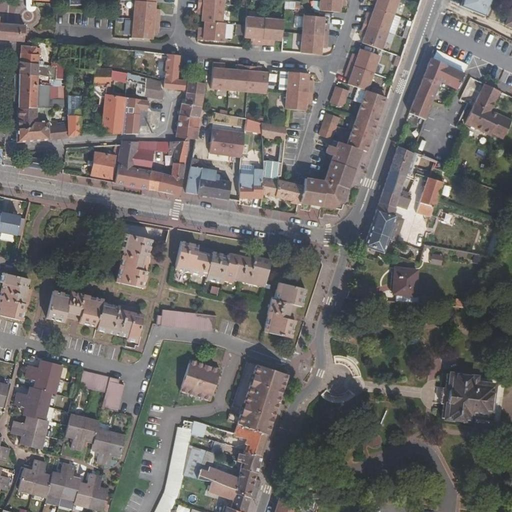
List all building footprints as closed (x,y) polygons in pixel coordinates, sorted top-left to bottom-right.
[(346,0),(320,0),(319,11),(340,13),(341,6),(344,6),(344,2),(347,2),(346,0)] [(376,2),(374,8),(394,16),(399,0),(374,0),(374,1),(376,2)] [(462,0),(460,6),(484,16),(490,0),(462,0)] [(283,10),(295,10),(295,2),(284,2),(283,10)] [(136,3),(134,21),(160,24),(161,17),(158,16),(159,12),(156,12),(157,4),(136,3)] [(202,23),(205,23),(223,25),(224,6),(199,5),(198,13),(201,13),(201,17),(202,17),(202,23)] [(366,17),(364,24),(388,33),(394,16),(374,8),(372,14),(370,13),(368,18),(366,17)] [(303,16),(301,35),(327,38),(327,31),(325,30),(326,26),(323,25),(323,18),(303,16)] [(0,39),(23,41),(24,26),(1,24),(1,18),(0,17),(0,39)] [(246,20),(245,27),(244,41),(252,41),(252,44),(256,44),(256,47),(263,48),(265,21),(246,20)] [(159,33),(160,24),(134,21),(133,39),(154,41),(153,37),(157,36),(157,32),(159,33)] [(275,43),(281,44),(282,34),(283,23),(265,21),(263,48),(270,48),(270,45),(275,45),(275,43)] [(224,44),(225,25),(223,25),(205,23),(204,30),(199,30),(198,42),(224,44)] [(364,37),(362,43),(382,50),(388,33),(364,24),(361,30),(363,31),(362,35),(364,37)] [(327,45),(327,38),(301,35),(300,54),(321,56),(321,50),(324,50),(324,45),(327,45)] [(57,44),(55,44),(44,43),(44,47),(47,47),(47,52),(55,52),(57,44)] [(19,62),(38,64),(39,55),(35,54),(36,48),(28,47),(22,46),(19,62)] [(357,55),(355,55),(354,59),(351,58),(348,65),(373,74),(379,56),(359,50),(357,55)] [(164,79),(163,88),(183,90),(184,82),(177,81),(178,59),(179,57),(170,55),(167,55),(164,79)] [(388,79),(394,81),(402,58),(396,56),(388,79)] [(445,68),(429,61),(411,106),(408,115),(423,121),(431,102),(439,84),(457,92),(464,77),(445,68)] [(19,74),(38,75),(43,75),(43,69),(38,68),(38,64),(19,62),(19,74)] [(69,80),(69,69),(69,68),(63,67),(63,63),(56,62),(56,66),(56,76),(56,79),(69,80)] [(212,92),(229,93),(231,72),(225,71),(225,66),(214,65),(212,92)] [(349,78),(347,85),(357,88),(367,91),(373,74),(348,65),(346,72),(348,73),(347,77),(349,78)] [(229,93),(248,95),(250,68),(239,67),(238,72),(231,72),(229,93)] [(266,96),(266,89),(268,75),(261,74),(261,69),(250,68),(248,95),(266,96)] [(94,86),(107,85),(110,85),(110,80),(111,71),(99,69),(93,69),(93,86),(94,86)] [(126,81),(126,74),(111,71),(110,80),(116,81),(116,79),(126,81)] [(308,80),(308,75),(287,73),(286,91),(312,93),(313,82),(308,80)] [(18,108),(36,108),(45,108),(50,108),(50,93),(50,87),(41,86),(41,83),(38,82),(38,75),(19,74),(18,108)] [(145,86),(145,78),(132,75),(126,74),(126,81),(145,86)] [(144,98),(159,101),(160,91),(157,91),(158,81),(145,78),(145,86),(144,98)] [(203,95),(205,84),(188,82),(186,91),(186,93),(203,95)] [(100,100),(105,100),(106,94),(107,85),(94,86),(94,93),(100,100)] [(499,92),(483,85),(464,124),(490,137),(491,135),(502,139),(510,122),(490,112),(499,92)] [(348,91),(335,87),(332,95),(345,99),(348,91)] [(384,97),(367,91),(357,88),(352,102),(360,104),(379,111),(384,97)] [(311,105),(312,93),(286,91),(284,110),(287,111),(305,112),(306,105),(311,105)] [(50,108),(68,108),(68,93),(50,93),(50,108)] [(184,104),(200,108),(203,95),(186,93),(184,104)] [(105,100),(101,135),(122,134),(124,104),(124,98),(109,94),(106,94),(105,100)] [(343,107),(345,99),(332,95),(330,102),(343,107)] [(68,126),(68,137),(74,137),(79,132),(81,98),(69,98),(68,108),(68,123),(68,126)] [(125,120),(125,134),(137,134),(137,108),(137,100),(124,98),(124,104),(131,105),(131,113),(127,112),(126,120),(125,120)] [(148,102),(144,101),(137,100),(137,108),(147,110),(148,102)] [(161,105),(159,104),(148,102),(147,110),(160,113),(161,105)] [(198,119),(200,110),(200,108),(184,104),(181,104),(179,115),(198,119)] [(355,118),(374,125),(379,111),(360,104),(355,118)] [(47,116),(45,116),(45,108),(36,108),(35,117),(34,117),(34,121),(30,121),(29,129),(17,129),(16,143),(24,143),(36,142),(48,140),(48,122),(47,122),(47,116)] [(36,108),(18,108),(17,129),(29,129),(30,121),(34,121),(34,117),(35,117),(36,108)] [(338,117),(326,113),(323,121),(335,126),(338,117)] [(177,126),(196,129),(198,119),(179,115),(177,126)] [(350,131),(369,138),(374,125),(355,118),(350,131)] [(335,126),(323,121),(320,129),(332,134),(335,126)] [(58,123),(58,122),(48,122),(48,140),(68,138),(68,137),(68,126),(58,126),(58,123)] [(280,137),(285,138),(286,128),(270,124),(264,123),(261,123),(262,133),(268,134),(280,137)] [(175,137),(195,139),(196,129),(177,126),(175,137)] [(240,157),(244,135),(211,129),(207,152),(240,157)] [(350,131),(345,145),(360,150),(365,151),(369,138),(350,131)] [(121,145),(119,158),(115,184),(180,196),(188,142),(122,142),(121,145)] [(321,207),(339,210),(360,150),(345,145),(337,142),(335,148),(329,147),(325,150),(326,153),(332,155),(323,182),(305,179),(304,186),(299,200),(321,204),(321,207)] [(434,162),(397,148),(389,172),(405,178),(411,158),(420,161),(420,164),(433,168),(434,162)] [(90,175),(112,180),(117,157),(114,156),(94,153),(90,175)] [(185,193),(227,200),(229,182),(216,180),(217,175),(214,174),(214,171),(195,167),(196,159),(191,158),(185,193)] [(43,162),(30,160),(28,166),(42,168),(43,162)] [(264,171),(264,177),(277,180),(278,176),(280,176),(281,163),(277,162),(264,161),(264,171)] [(261,196),(264,177),(264,171),(253,170),(254,175),(239,174),(238,199),(261,199),(261,196)] [(406,199),(407,195),(400,192),(405,178),(389,172),(382,193),(398,198),(399,197),(406,199)] [(299,200),(304,186),(277,180),(264,177),(261,196),(289,201),(289,204),(294,205),(295,203),(298,203),(299,200)] [(437,199),(442,183),(428,178),(427,178),(416,214),(429,218),(432,209),(434,209),(437,199)] [(398,198),(382,193),(379,203),(395,208),(396,206),(407,209),(409,201),(406,199),(399,197),(398,198)] [(395,208),(379,203),(376,211),(393,216),(395,208)] [(369,232),(387,239),(395,242),(403,220),(393,216),(376,211),(369,232)] [(0,219),(0,232),(15,235),(17,228),(19,220),(19,218),(1,214),(0,219)] [(387,239),(369,232),(364,246),(371,249),(370,251),(374,252),(375,250),(383,252),(387,239)] [(149,257),(147,256),(151,241),(123,234),(119,250),(122,252),(115,283),(142,289),(147,272),(145,272),(149,257)] [(402,244),(395,242),(391,253),(398,256),(402,244)] [(254,257),(254,255),(238,251),(237,255),(229,253),(227,256),(211,253),(211,251),(197,247),(197,246),(181,243),(174,271),(206,278),(205,281),(221,285),(222,281),(232,284),(233,281),(264,288),(269,261),(254,257)] [(398,256),(418,265),(422,251),(402,244),(398,256)] [(430,254),(429,265),(441,265),(442,255),(430,254)] [(394,295),(394,303),(419,305),(420,296),(414,295),(415,271),(394,269),(393,279),(392,292),(392,294),(394,295)] [(31,290),(27,289),(29,279),(1,273),(0,278),(0,283),(1,283),(0,287),(0,316),(22,322),(25,306),(27,306),(31,290)] [(301,307),(304,289),(277,283),(273,300),(271,300),(263,333),(290,339),(294,322),(291,321),(295,306),(301,307)] [(126,338),(126,341),(136,343),(143,317),(132,314),(133,309),(120,305),(118,307),(101,303),(102,300),(70,293),(69,296),(52,292),(46,319),(63,324),(65,318),(79,321),(78,324),(95,328),(95,331),(126,338)] [(214,326),(212,325),(212,316),(162,311),(162,312),(161,317),(159,326),(214,333),(214,326)] [(53,394),(60,366),(41,361),(38,368),(28,366),(25,378),(35,381),(33,388),(30,388),(27,395),(18,393),(15,405),(24,408),(23,415),(27,417),(25,424),(14,421),(11,434),(21,437),(20,444),(40,449),(47,421),(43,420),(50,393),(53,394)] [(180,392),(209,401),(218,369),(210,367),(208,373),(202,371),(203,365),(189,361),(180,392)] [(239,410),(255,365),(246,362),(230,406),(239,410)] [(287,376),(277,372),(255,365),(239,410),(237,417),(235,425),(237,426),(238,425),(267,436),(287,376)] [(337,366),(333,375),(342,379),(346,369),(337,366)] [(108,382),(109,377),(83,371),(79,386),(106,393),(108,382)] [(476,378),(446,375),(441,419),(470,423),(471,417),(489,419),(493,386),(475,384),(476,378)] [(118,384),(108,382),(106,393),(102,407),(118,411),(124,385),(118,384)] [(235,425),(237,417),(227,413),(225,421),(235,425)] [(111,455),(118,456),(123,436),(95,429),(97,422),(70,415),(65,435),(72,437),(69,448),(82,450),(85,440),(92,442),(91,449),(99,451),(97,461),(109,465),(111,455)] [(195,420),(193,429),(192,432),(202,436),(206,424),(195,420)] [(238,425),(237,426),(235,433),(235,435),(246,439),(245,444),(246,444),(263,450),(267,436),(238,425)] [(182,474),(189,444),(192,432),(193,429),(179,426),(163,493),(154,511),(169,511),(175,500),(177,493),(182,474)] [(210,452),(213,453),(221,456),(224,444),(212,439),(211,446),(212,446),(210,452)] [(186,475),(211,481),(221,485),(235,490),(237,479),(234,478),(208,467),(208,468),(200,466),(203,458),(211,458),(213,453),(210,452),(189,444),(182,474),(186,475)] [(244,451),(261,457),(263,450),(246,444),(244,451)] [(8,448),(0,446),(0,488),(5,490),(8,478),(0,475),(0,459),(5,461),(8,448)] [(233,460),(232,464),(240,468),(256,473),(261,457),(244,451),(242,455),(238,454),(236,461),(233,460)] [(208,468),(208,467),(211,458),(203,458),(200,466),(208,468)] [(73,478),(75,467),(62,464),(59,474),(52,473),(51,476),(43,474),(46,463),(34,461),(31,471),(24,469),(18,490),(46,497),(47,493),(75,500),(75,504),(103,511),(108,490),(100,488),(102,477),(90,475),(87,484),(80,483),(80,479),(73,478)] [(239,474),(255,479),(256,473),(240,468),(239,474)] [(186,475),(182,474),(177,493),(182,494),(186,475)] [(239,474),(237,479),(235,490),(234,493),(249,497),(255,479),(239,474)] [(218,493),(221,485),(211,481),(208,489),(218,493)] [(245,511),(249,497),(234,493),(235,490),(221,485),(218,493),(218,494),(228,498),(231,499),(229,504),(226,503),(225,508),(224,507),(221,511),(245,511)] [(297,511),(299,506),(276,499),(272,511),(297,511)]
